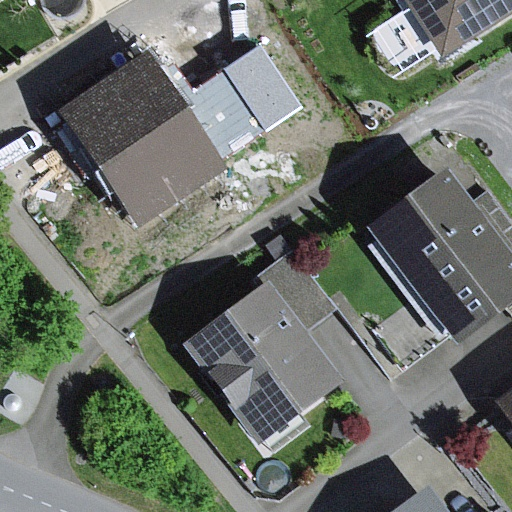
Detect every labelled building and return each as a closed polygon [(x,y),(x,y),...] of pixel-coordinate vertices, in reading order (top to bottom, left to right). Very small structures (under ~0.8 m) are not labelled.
[(511,0),(401,0),(440,62),(511,16),(511,0)] [(146,54),(57,114),(137,232),(226,172),(146,54)] [(511,257),(445,169),(365,229),(456,350),(511,308),(511,257)] [(258,291),(182,347),(256,448),(344,385),(305,333),(335,311),(292,253),(252,283),(258,291)] [(511,390),(493,404),(511,430),(511,390)] [(445,511),(427,488),(396,511),(445,511)]
